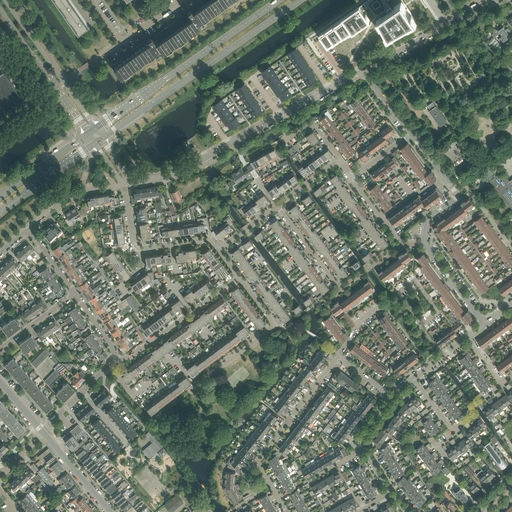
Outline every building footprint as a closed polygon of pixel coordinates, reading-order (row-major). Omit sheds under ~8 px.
[(53,0),(77,33),(88,26),(70,0),(53,0)] [(141,43),(111,64),(120,77),(121,76),(122,76),(151,55),(156,52),(158,51),(159,50),(161,54),(198,28),(196,24),(197,24),(203,19),(230,0),(210,0),(199,8),(196,10),(193,7),(190,9),(187,11),(181,15),(181,16),(182,17),(186,23),(161,40),(157,33),(156,32),(147,39),(144,41),(141,43)] [(368,0),(363,4),(319,35),(323,41),(328,48),(374,16),(386,38),(416,20),(402,0),(368,0)] [(508,28),(505,30),(503,27),(498,30),(500,32),(502,36),(500,37),(503,41),(507,38),(505,35),(511,32),(508,28)] [(494,29),(492,35),(494,38),(496,36),(496,35),(500,32),(498,30),(494,29)] [(500,43),(497,40),(493,37),(488,43),(496,52),(508,39),(507,38),(503,41),(500,37),(498,39),(501,43),(500,43)] [(291,58),(299,53),(296,48),(288,54),(291,58)] [(291,58),(294,63),(302,57),(299,53),(291,58)] [(302,57),(294,63),(297,67),(305,62),(302,57)] [(297,67),(300,72),(308,66),(305,62),(297,67)] [(0,115),(24,99),(1,66),(0,66),(0,115)] [(262,72),(265,77),(273,71),(270,66),(262,72)] [(303,76),(311,70),(308,66),(300,72),(303,76)] [(315,75),(311,70),(303,76),(306,81),(307,81),(314,76),(315,75)] [(265,77),(269,82),(277,76),(273,71),(265,77)] [(277,76),(269,82),(272,86),(280,81),(277,76)] [(307,81),(306,81),(305,81),(309,86),(317,80),(314,76),(307,81)] [(283,85),(280,81),(272,86),(275,91),(283,85)] [(236,90),(240,94),(248,88),(245,84),(236,90)] [(286,90),(283,85),(275,91),(278,96),(279,95),(287,90),(286,90)] [(248,88),(240,94),(243,99),(251,93),(248,88)] [(287,90),(279,95),(283,100),(291,94),(287,89),(286,90),(287,90)] [(243,99),(246,103),(254,97),(251,93),(243,99)] [(254,97),(246,103),(249,107),(257,102),(254,97)] [(353,108),(361,102),(357,98),(347,105),(351,110),(353,108)] [(213,106),(217,110),(225,105),(222,100),(213,106)] [(442,125),(447,122),(432,101),(427,105),(430,109),(429,110),(441,126),(442,125)] [(260,107),(257,102),(249,107),(252,112),(259,107),(260,107)] [(356,112),(364,106),(361,102),(353,108),(356,112)] [(220,115),(228,109),(225,105),(217,110),(220,115)] [(359,116),(367,110),(364,106),(356,112),(359,116)] [(262,112),(259,107),(252,112),(251,113),(254,117),(262,112)] [(232,114),(228,109),(220,115),(223,120),(232,114)] [(360,122),(370,115),(367,110),(359,116),(357,118),(360,122)] [(330,119),(332,118),(327,111),(324,113),(326,115),(319,120),(322,125),(330,119)] [(232,114),(223,120),(227,125),(228,124),(235,119),(232,114)] [(365,124),(373,119),(370,115),(360,122),(363,126),(365,124)] [(235,119),(228,124),(231,129),(239,123),(236,118),(235,119)] [(325,129),(333,123),(330,119),(322,125),(325,129)] [(373,119),(365,124),(368,129),(376,123),(373,119)] [(328,133),(336,127),(333,123),(325,129),(328,133)] [(385,129),(390,136),(395,133),(393,130),(394,130),(390,125),(385,129)] [(331,137),(339,131),(336,127),(328,133),(331,137)] [(387,139),(390,136),(385,129),(380,132),(382,134),(382,133),(387,139)] [(308,141),(316,135),(314,132),(313,131),(305,137),(308,141)] [(334,141),(342,135),(339,131),(331,137),(334,141)] [(388,141),(387,139),(382,133),(382,134),(378,137),(384,144),(388,141)] [(316,135),(308,141),(311,145),(319,139),(318,138),(319,138),(316,135)] [(337,145),(345,139),(342,135),(334,141),(337,145)] [(380,147),(384,144),(378,137),(374,140),(380,147)] [(341,149),(348,143),(345,139),(337,145),(341,149)] [(375,151),(380,147),(374,140),(370,143),(375,151)] [(344,153),(351,147),(348,143),(341,149),(344,153)] [(372,154),(375,151),(370,143),(366,146),(372,154)] [(412,151),(410,148),(411,147),(408,143),(399,149),(402,153),(401,154),(404,158),(412,151)] [(194,146),(191,148),(188,151),(190,155),(197,151),(194,146)] [(367,157),(372,154),(366,146),(362,149),(367,157)] [(328,158),(323,150),(321,148),(321,147),(319,149),(320,152),(319,153),(325,161),(328,159),(327,158),(328,158)] [(323,150),(328,158),(330,157),(333,155),(327,147),(323,150)] [(351,147),(344,153),(348,159),(351,157),(350,155),(355,152),(351,147)] [(294,153),(290,148),(288,150),(291,155),(289,156),(291,158),(294,156),(295,158),(297,157),(295,154),(294,153)] [(270,151),(275,159),(279,157),(274,149),(273,149),(270,151)] [(361,161),(367,157),(362,149),(357,152),(361,157),(359,158),(361,161)] [(270,162),(275,159),(270,151),(266,152),(267,153),(265,154),(270,162)] [(409,165),(418,159),(412,151),(404,158),(409,165)] [(322,163),(325,161),(319,153),(315,156),(320,164),(322,163)] [(266,164),(270,162),(265,154),(264,154),(261,156),(266,164)] [(261,167),(266,164),(261,156),(258,157),(258,158),(257,159),(261,167)] [(319,164),(320,164),(315,156),(311,159),(317,167),(320,165),(319,164)] [(388,161),(394,169),(398,165),(395,161),(396,160),(394,157),(392,158),(388,161)] [(255,170),(261,167),(257,159),(255,159),(252,161),(252,162),(250,163),(254,169),(255,170)] [(314,169),(317,167),(311,159),(307,162),(312,170),(313,169),(314,169)] [(414,172),(423,166),(418,159),(409,165),(414,172)] [(390,172),(394,169),(388,161),(384,164),(390,172)] [(311,171),(312,170),(307,162),(302,165),(309,173),(311,171)] [(386,175),(390,172),(384,164),(380,167),(386,175)] [(306,175),(309,173),(302,165),(298,168),(304,176),(305,175),(306,175)] [(428,173),(428,172),(423,166),(414,172),(420,179),(422,178),(428,173)] [(381,178),(386,175),(380,167),(376,170),(381,178)] [(248,169),(244,172),(241,168),(232,175),(234,178),(230,181),(233,184),(237,181),(245,176),(248,180),(249,179),(250,181),(253,179),(252,177),(253,176),(254,177),(258,174),(255,170),(254,169),(250,172),(248,169)] [(377,181),(381,178),(376,170),(370,175),(372,178),(374,177),(377,181)] [(428,173),(422,178),(428,185),(436,179),(433,175),(434,174),(431,170),(428,172),(428,173)] [(288,176),(295,184),(297,182),(297,181),(298,180),(293,172),(288,176)] [(332,184),(341,178),(340,176),(339,177),(337,174),(329,180),(332,184),(331,184),(332,184)] [(501,177),(498,174),(497,175),(494,177),(484,184),(487,188),(489,190),(495,186),(497,189),(511,208),(511,178),(511,179),(509,180),(505,174),(501,177)] [(292,186),(295,184),(288,176),(284,179),(290,186),(291,185),(292,186)] [(186,186),(200,179),(199,177),(185,183),(186,186)] [(335,188),(343,182),(341,180),(342,179),(341,178),(332,184),(332,185),(333,185),(335,188)] [(289,187),(290,186),(284,179),(280,182),(286,190),(289,188),(289,187)] [(284,192),(286,190),(280,182),(276,185),(282,192),(283,192),(284,192)] [(335,188),(340,194),(337,196),(339,198),(342,196),(343,198),(344,200),(352,195),(350,193),(349,191),(351,190),(346,184),(345,185),(343,182),(335,188)] [(324,190),(323,187),(325,185),(324,184),(314,191),(317,195),(324,190)] [(372,194),(380,188),(377,184),(372,187),(371,186),(368,188),(372,194)] [(279,195),(282,192),(276,185),(268,191),(273,198),(273,199),(274,200),(280,196),(279,195)] [(151,187),(152,197),(156,196),(157,199),(160,199),(162,198),(160,192),(158,192),(157,186),(151,187)] [(428,194),(434,202),(443,195),(437,187),(428,194)] [(376,198),(383,192),(380,188),(372,194),(376,198)] [(137,199),(141,199),(139,189),(133,190),(134,196),(131,197),(132,203),(137,202),(137,199)] [(183,199),(181,199),(178,190),(170,193),(173,201),(178,200),(179,202),(184,200),(183,199)] [(379,202),(388,195),(385,191),(383,192),(376,198),(379,202)] [(108,194),(109,204),(113,203),(114,206),(119,205),(118,198),(115,199),(114,193),(111,193),(111,194),(108,194)] [(271,202),(270,201),(269,201),(264,194),(256,200),(262,208),(264,206),(265,207),(271,202)] [(343,204),(346,202),(350,209),(358,203),(356,200),(357,199),(353,194),(352,195),(344,200),(342,202),(343,204)] [(427,208),(434,202),(428,194),(421,199),(427,208)] [(305,205),(312,199),(309,195),(299,202),(300,204),(303,202),(305,205)] [(389,200),(392,199),(388,195),(379,202),(382,206),(389,200)] [(427,208),(421,199),(418,195),(411,200),(420,213),(427,208)] [(94,206),(93,197),(90,197),(87,197),(88,203),(84,204),(85,207),(83,208),(86,212),(89,210),(91,210),(90,207),(94,206)] [(463,205),(468,212),(475,206),(469,198),(465,200),(460,203),(463,206),(463,205)] [(260,209),(262,208),(256,200),(252,203),(258,211),(261,209),(260,209)] [(389,200),(382,206),(385,211),(393,205),(389,200)] [(413,218),(420,213),(411,200),(403,206),(413,218)] [(255,214),(258,211),(252,203),(248,206),(254,214),(255,213),(255,214)] [(361,207),(362,206),(361,205),(360,205),(358,203),(350,209),(353,213),(361,207)] [(294,218),(302,213),(296,205),(289,210),(288,209),(287,211),(291,217),(292,216),(294,218)] [(470,214),(468,212),(463,205),(463,206),(456,211),(462,219),(470,214)] [(254,214),(248,206),(245,209),(243,206),(238,209),(242,215),(245,213),(249,218),(251,216),(254,214)] [(405,224),(413,218),(403,206),(396,211),(402,220),(405,224)] [(83,208),(81,209),(78,211),(75,207),(70,210),(75,218),(78,216),(80,219),(87,214),(86,212),(83,208)] [(363,209),(361,207),(353,213),(357,217),(365,210),(364,209),(363,209)] [(71,220),(75,218),(70,210),(64,214),(67,218),(64,220),(69,226),(73,223),(71,220)] [(360,221),(367,215),(365,212),(366,211),(365,210),(357,217),(360,221)] [(394,226),(402,220),(396,211),(387,218),(394,226)] [(455,225),(462,219),(456,211),(449,216),(455,225)] [(296,223),(305,217),(302,213),(294,218),(296,221),(295,222),(296,223)] [(112,224),(121,222),(121,219),(122,219),(121,216),(115,217),(114,214),(107,215),(108,220),(111,220),(112,224)] [(373,224),(375,223),(370,217),(369,218),(367,215),(360,221),(364,227),(362,229),(363,231),(366,229),(373,224)] [(455,225),(449,216),(445,219),(444,218),(437,223),(437,224),(437,226),(434,226),(434,229),(437,229),(436,231),(435,232),(441,239),(448,234),(445,230),(450,227),(451,228),(455,225)] [(477,226),(484,220),(481,216),(474,222),(477,226)] [(198,222),(199,232),(202,231),(202,232),(205,231),(204,225),(207,224),(206,217),(201,218),(197,219),(198,222)] [(231,232),(234,230),(230,224),(233,223),(228,217),(224,220),(226,223),(223,225),(229,233),(231,231),(231,232)] [(301,227),(308,221),(305,217),(296,223),(297,225),(298,224),(301,227)] [(272,229),(281,222),(280,221),(279,222),(277,219),(269,224),(272,229)] [(149,228),(148,223),(148,220),(141,222),(141,224),(138,224),(139,228),(140,228),(140,230),(149,228)] [(481,229),(487,224),(484,220),(477,226),(480,230),(481,229)] [(302,231),(311,225),(308,221),(301,227),(303,229),(301,230),(302,231)] [(275,233),(283,227),(281,224),(282,223),(281,222),(272,229),(275,233)] [(50,224),(49,224),(47,226),(57,236),(62,231),(55,224),(53,226),(51,223),(50,224)] [(484,233),(491,228),(488,223),(487,224),(481,229),(484,233)] [(169,236),(167,227),(163,227),(163,224),(158,225),(158,227),(159,232),(162,232),(163,238),(166,237),(169,236)] [(375,241),(382,235),(380,233),(382,232),(377,226),(375,227),(374,225),(373,224),(366,229),(367,231),(369,233),(366,235),(368,237),(370,235),(375,241)] [(228,234),(229,233),(223,225),(219,228),(225,236),(228,234)] [(307,235),(314,229),(311,225),(302,231),(304,233),(305,232),(307,235)] [(57,236),(47,226),(44,229),(44,230),(46,233),(44,235),(51,242),(57,236)] [(278,237),(287,230),(286,229),(285,230),(283,227),(275,233),(278,237)] [(222,239),(225,236),(219,228),(214,231),(219,237),(220,239),(221,238),(222,239)] [(258,240),(265,234),(263,231),(266,229),(265,228),(255,236),(258,240)] [(487,237),(494,232),(491,228),(484,233),(487,237)] [(309,238),(316,232),(314,229),(307,235),(309,238)] [(282,241),(289,235),(287,233),(288,232),(287,230),(278,237),(282,241)] [(308,238),(312,244),(314,243),(321,238),(323,236),(321,233),(319,235),(316,232),(309,238),(308,238)] [(490,241),(497,236),(494,232),(487,237),(490,241)] [(445,243),(452,238),(449,233),(448,234),(441,239),(442,239),(445,243)] [(285,245),(293,239),(292,237),(291,238),(289,235),(282,241),(285,245)] [(375,247),(387,239),(386,237),(385,238),(382,235),(375,241),(377,245),(375,246),(375,247)] [(493,245),(500,240),(497,236),(490,241),(493,245)] [(124,244),(124,243),(125,242),(124,241),(125,241),(124,237),(114,239),(115,244),(114,244),(115,246),(124,244)] [(321,238),(314,243),(316,246),(323,241),(321,238)] [(448,247),(455,242),(452,238),(445,243),(448,247)] [(71,242),(73,241),(72,239),(67,243),(67,242),(63,245),(61,247),(60,245),(52,250),(55,253),(71,242)] [(245,249),(253,244),(250,239),(240,247),(241,248),(243,246),(245,249)] [(288,249),(295,244),(293,241),(294,240),(293,239),(285,245),(288,249)] [(318,252),(326,245),(325,243),(327,242),(326,239),(323,241),(316,246),(314,247),(318,252)] [(376,248),(378,246),(381,249),(389,244),(387,241),(388,240),(387,239),(375,247),(376,248)] [(496,249),(504,244),(500,240),(493,245),(496,249)] [(57,257),(64,251),(63,250),(74,242),(73,241),(71,242),(55,253),(57,257)] [(24,245),(34,256),(36,255),(33,251),(34,250),(28,242),(24,245)] [(451,251),(458,246),(455,242),(448,247),(451,251)] [(295,244),(288,249),(292,255),(290,257),(292,259),(294,258),(301,252),(303,251),(298,245),(297,246),(295,244)] [(499,253),(507,248),(504,244),(496,249),(499,253)] [(31,259),(34,256),(24,245),(21,248),(31,259)] [(322,255),(330,250),(326,245),(318,252),(319,253),(320,253),(322,255)] [(454,255),(461,250),(458,246),(451,251),(454,255)] [(28,262),(31,259),(21,248),(18,251),(28,262)] [(237,262),(245,256),(238,248),(231,253),(229,254),(234,260),(235,259),(237,262)] [(509,253),(510,252),(507,248),(499,253),(502,258),(509,253)] [(204,259),(212,252),(210,250),(209,250),(208,249),(201,254),(204,259)] [(71,252),(72,252),(71,250),(66,253),(64,251),(57,257),(60,260),(71,252)] [(187,260),(185,250),(182,251),(182,250),(174,251),(174,253),(175,253),(176,262),(187,260)] [(324,260),(333,254),(330,250),(322,255),(324,258),(321,260),(322,261),(324,260)] [(399,254),(401,257),(406,264),(413,258),(407,250),(403,252),(403,251),(399,254)] [(457,260),(464,254),(461,250),(454,255),(457,260)] [(26,263),(28,262),(18,251),(15,254),(22,262),(24,260),(26,263)] [(107,261),(115,255),(113,252),(112,251),(106,255),(105,254),(102,256),(104,260),(106,258),(107,261)] [(160,254),(162,264),(172,262),(170,254),(171,254),(171,251),(163,253),(163,254),(160,254)] [(366,261),(376,253),(375,252),(372,254),(370,251),(362,257),(366,261)] [(62,264),(73,256),(72,254),(71,252),(60,260),(62,264)] [(207,263),(215,257),(214,256),(214,255),(212,252),(204,259),(207,263)] [(304,256),(301,252),(294,258),(297,261),(304,256)] [(427,261),(427,262),(430,259),(427,255),(426,256),(423,252),(415,259),(420,266),(427,261)] [(511,257),(509,253),(502,258),(501,258),(504,263),(511,257)] [(303,269),(310,263),(309,261),(310,260),(305,254),(304,255),(304,256),(297,261),(294,263),(296,265),(298,263),(303,269)] [(328,264),(336,258),(333,254),(324,260),(325,262),(326,261),(328,264)] [(460,264),(468,258),(464,254),(457,260),(460,264)] [(110,265),(118,259),(117,258),(118,257),(115,255),(107,261),(110,265)] [(65,267),(76,259),(77,259),(77,257),(75,259),(73,256),(62,264),(65,267)] [(253,263),(252,260),(249,262),(245,256),(237,262),(239,264),(238,265),(242,271),(244,270),(251,264),(253,263)] [(20,266),(19,264),(12,257),(8,260),(19,272),(22,276),(24,274),(18,268),(20,266)] [(210,267),(218,261),(216,258),(215,257),(207,263),(210,267)] [(401,257),(394,263),(400,271),(407,266),(406,264),(401,257)] [(504,263),(503,264),(506,268),(508,267),(511,263),(511,257),(504,263)] [(330,268),(339,262),(336,258),(328,264),(330,266),(329,267),(330,268)] [(463,268),(471,262),(468,258),(460,264),(463,268)] [(67,271),(75,266),(77,264),(76,262),(77,261),(76,260),(76,259),(65,267),(67,271)] [(113,269),(122,263),(119,260),(118,259),(110,265),(113,269)] [(17,274),(19,272),(8,260),(4,263),(11,271),(13,269),(15,272),(15,271),(17,274)] [(361,265),(358,260),(350,266),(352,269),(350,271),(351,272),(361,265)] [(213,271),(221,265),(220,264),(220,263),(218,261),(210,267),(213,271)] [(432,269),(427,262),(427,261),(420,266),(418,268),(424,275),(432,269)] [(334,272),(342,266),(339,262),(330,268),(331,270),(332,269),(334,272)] [(466,272),(474,266),(471,262),(463,268),(466,272)] [(10,272),(11,271),(4,263),(1,266),(16,283),(18,281),(15,278),(14,279),(12,276),(13,275),(10,272)] [(117,273),(124,267),(123,266),(124,266),(122,263),(113,269),(117,273)] [(306,274),(315,267),(314,266),(313,267),(310,263),(303,269),(306,274)] [(394,263),(386,268),(393,277),(400,271),(394,263)] [(40,274),(49,268),(46,264),(37,270),(40,274)] [(70,275),(82,266),(81,264),(76,267),(75,266),(67,271),(70,275)] [(251,264),(244,270),(246,273),(254,268),(251,264)] [(72,278),(82,271),(81,269),(85,266),(84,265),(82,266),(70,275),(72,278)] [(216,275),(224,269),(222,266),(221,265),(213,271),(216,275)] [(15,284),(16,283),(1,266),(0,267),(0,271),(5,277),(7,275),(15,284)] [(248,279),(257,272),(255,270),(258,268),(256,266),(254,268),(246,273),(245,274),(248,279)] [(315,269),(316,268),(317,267),(316,266),(315,267),(306,274),(309,278),(317,272),(315,269)] [(342,266),(334,272),(336,274),(335,275),(340,281),(341,280),(348,274),(342,266)] [(469,276),(477,270),(474,266),(466,272),(469,276)] [(120,277),(128,271),(126,268),(125,268),(124,267),(117,273),(120,277)] [(43,278),(51,272),(49,268),(40,274),(43,278)] [(382,270),(378,273),(384,281),(388,279),(389,280),(393,277),(386,268),(383,271),(382,270)] [(224,269),(216,275),(220,279),(227,273),(226,272),(227,272),(224,269)] [(429,282),(438,276),(432,269),(424,275),(429,282)] [(87,273),(88,272),(86,270),(84,272),(82,271),(72,278),(75,281),(87,273)] [(472,280),(479,275),(480,275),(477,270),(469,276),(472,280)] [(120,283),(123,281),(130,275),(129,274),(130,274),(128,271),(120,277),(121,279),(119,281),(120,283)] [(46,282),(54,276),(51,272),(43,278),(46,282)] [(252,282),(260,276),(257,272),(248,279),(249,280),(250,279),(252,282)] [(322,273),(320,274),(319,275),(317,272),(309,278),(312,282),(323,274),(322,273)] [(88,275),(87,274),(87,273),(75,281),(77,285),(88,278),(86,276),(88,275)] [(155,279),(154,280),(153,280),(147,273),(146,274),(146,273),(143,276),(149,284),(151,282),(152,283),(154,283),(158,280),(157,279),(155,279)] [(321,277),(322,277),(324,275),(323,274),(312,282),(315,286),(323,280),(321,277)] [(474,285),(482,279),(479,275),(472,280),(471,281),(474,285)] [(43,290),(57,280),(54,276),(46,282),(47,284),(42,288),(43,290)] [(145,287),(149,284),(143,276),(140,278),(139,279),(145,287)] [(255,286),(263,281),(260,276),(252,282),(254,285),(253,286),(254,287),(255,286)] [(443,283),(438,276),(429,282),(435,290),(436,289),(443,283)] [(86,281),(79,286),(81,290),(89,285),(93,282),(94,281),(91,277),(86,281)] [(203,281),(209,289),(212,287),(212,286),(213,285),(207,278),(203,281)] [(141,290),(145,287),(139,279),(138,280),(137,280),(135,282),(141,290)] [(477,289),(485,283),(482,279),(474,285),(477,289)] [(48,291),(59,283),(57,280),(43,290),(44,291),(46,290),(48,291)] [(318,290),(327,284),(326,282),(325,283),(323,280),(315,286),(318,290)] [(206,291),(209,289),(203,281),(199,284),(205,291),(206,291)] [(257,291),(266,285),(263,281),(255,286),(257,289),(256,290),(257,291)] [(362,287),(368,296),(372,293),(371,292),(374,289),(368,281),(364,284),(365,285),(362,287)] [(89,285),(81,290),(84,293),(91,288),(90,286),(94,283),(93,282),(89,285)] [(140,290),(141,290),(135,282),(132,284),(131,285),(136,293),(137,294),(139,294),(142,292),(140,290)] [(449,290),(449,291),(450,290),(444,282),(443,283),(436,289),(441,296),(449,290)] [(509,293),(511,290),(511,288),(507,282),(503,285),(509,293)] [(48,297),(62,287),(59,283),(48,291),(49,293),(47,295),(48,297)] [(91,288),(84,293),(86,297),(98,288),(102,285),(101,283),(92,289),(91,288)] [(485,283),(477,289),(481,293),(483,291),(484,292),(489,289),(485,283)] [(203,292),(205,291),(199,284),(195,287),(201,295),(204,293),(203,292)] [(325,294),(324,293),(329,288),(327,286),(328,285),(327,284),(318,290),(321,294),(320,296),(321,297),(325,294)] [(195,287),(193,285),(189,288),(191,290),(197,297),(198,297),(201,295),(195,287)] [(262,295),(269,289),(266,285),(257,291),(258,292),(259,292),(262,295)] [(504,296),(509,293),(503,285),(499,289),(504,296)] [(56,296),(64,290),(62,287),(48,297),(49,299),(55,295),(56,296)] [(240,291),(237,287),(229,292),(233,296),(240,291)] [(368,296),(362,287),(354,293),(361,301),(362,303),(363,302),(362,300),(368,296)] [(98,288),(86,297),(89,300),(99,293),(97,291),(100,290),(98,288)] [(197,297),(191,290),(189,288),(185,291),(187,293),(183,296),(188,303),(188,304),(189,305),(195,301),(194,300),(197,297)] [(264,299),(272,293),(269,289),(262,295),(263,297),(262,298),(264,299)] [(64,290),(56,296),(57,298),(54,300),(55,302),(67,294),(64,290)] [(236,301),(243,295),(241,292),(242,291),(241,290),(240,291),(233,296),(236,301)] [(454,298),(449,291),(449,290),(441,296),(440,297),(446,304),(454,298)] [(35,302),(33,299),(29,293),(27,294),(31,300),(39,312),(43,310),(37,301),(35,302)] [(99,293),(89,300),(91,304),(102,296),(101,294),(100,295),(99,293)] [(272,293),(264,299),(267,304),(269,303),(268,302),(275,297),(278,295),(276,293),(274,295),(272,293)] [(354,293),(347,298),(354,306),(361,301),(354,293)] [(239,305),(247,298),(246,297),(245,298),(243,295),(236,301),(239,305)] [(307,305),(317,298),(316,296),(313,298),(311,295),(304,301),(307,305)] [(102,296),(91,304),(94,307),(104,300),(103,298),(104,298),(102,296)] [(117,304),(118,306),(121,310),(124,307),(126,306),(127,305),(128,305),(129,304),(132,308),(134,312),(136,311),(139,309),(131,297),(130,296),(129,296),(125,298),(121,301),(117,304)] [(275,297),(268,302),(269,303),(271,306),(278,301),(275,297)] [(37,301),(43,310),(47,307),(41,298),(37,301)] [(218,300),(224,308),(228,305),(222,298),(221,299),(220,298),(218,300)] [(242,308),(249,303),(247,300),(248,299),(247,298),(239,305),(242,308)] [(347,298),(340,303),(345,310),(344,310),(346,312),(354,306),(347,298)] [(451,311),(460,305),(454,298),(446,304),(451,311)] [(28,307),(26,304),(22,299),(20,300),(33,317),(36,314),(30,306),(28,307)] [(171,305),(176,313),(179,311),(180,312),(186,307),(185,306),(184,306),(179,299),(171,305)] [(277,315),(285,309),(280,303),(282,301),(280,299),(278,301),(271,306),(269,307),(274,313),(275,312),(277,315)] [(29,319),(33,317),(20,300),(19,301),(25,310),(23,311),(29,319)] [(39,312),(31,300),(28,303),(30,306),(36,314),(39,312)] [(104,300),(94,307),(96,311),(106,304),(107,303),(109,301),(108,300),(107,300),(105,302),(104,300)] [(220,311),(224,308),(218,300),(215,303),(214,304),(220,311)] [(335,304),(331,307),(337,315),(344,310),(345,310),(340,303),(338,300),(334,303),(335,304)] [(106,304),(96,311),(99,314),(106,309),(108,307),(107,305),(109,304),(107,303),(106,304)] [(176,313),(171,305),(169,303),(165,306),(173,316),(175,314),(176,313)] [(245,312),(253,306),(252,305),(251,306),(249,303),(242,308),(245,312)] [(68,314),(77,308),(74,304),(62,312),(64,315),(65,314),(66,316),(68,314)] [(215,315),(220,311),(214,304),(213,305),(212,304),(209,307),(215,315)] [(302,309),(299,304),(291,310),(294,313),(291,315),(292,316),(302,309)] [(129,305),(120,311),(123,315),(131,308),(129,305)] [(465,312),(460,305),(451,311),(457,319),(459,317),(465,312)] [(112,310),(101,318),(104,321),(111,316),(114,314),(113,312),(118,308),(117,306),(117,307),(115,308),(113,309),(112,310)] [(170,319),(173,316),(165,306),(162,308),(161,309),(161,310),(168,319),(169,318),(170,319)] [(248,317),(255,311),(253,308),(254,308),(253,306),(245,312),(248,317)] [(106,309),(99,314),(101,318),(112,310),(109,307),(108,307),(106,309)] [(212,318),(215,315),(209,307),(207,309),(206,310),(212,318)] [(29,319),(23,311),(20,308),(18,309),(17,308),(15,309),(17,312),(25,322),(29,319)] [(65,322),(79,312),(77,308),(68,314),(70,316),(64,320),(65,322)] [(278,318),(282,324),(284,323),(291,317),(285,309),(277,315),(279,317),(278,318)] [(167,320),(168,319),(161,310),(157,313),(158,314),(164,322),(167,320)] [(207,321),(212,318),(206,310),(203,312),(202,311),(201,312),(207,321)] [(459,317),(461,320),(464,324),(473,318),(470,314),(471,314),(468,310),(465,312),(459,317)] [(251,321),(260,315),(259,313),(257,314),(255,311),(248,317),(251,321)] [(73,321),(82,315),(79,312),(65,322),(63,323),(64,325),(66,323),(66,324),(72,320),(73,321)] [(205,322),(207,321),(201,312),(196,315),(198,317),(203,324),(205,326),(207,325),(205,322)] [(343,317),(352,328),(354,326),(344,312),(338,317),(340,319),(343,317)] [(381,324),(389,318),(384,312),(382,314),(383,316),(378,320),(381,324)] [(162,325),(164,322),(158,314),(154,318),(160,325),(161,324),(162,325)] [(70,329),(85,319),(82,315),(73,321),(75,323),(69,327),(70,329)] [(254,325),(262,319),(260,317),(261,316),(260,315),(251,321),(254,325)] [(328,328),(336,322),(330,315),(322,321),(328,328)] [(14,317),(1,327),(8,335),(21,325),(14,317)] [(120,322),(118,319),(116,317),(113,319),(112,317),(104,323),(109,330),(119,323),(120,322)] [(198,317),(194,319),(200,326),(203,324),(198,317)] [(159,326),(160,325),(154,318),(150,321),(156,329),(159,327),(159,326)] [(199,331),(201,329),(200,326),(194,319),(195,319),(193,318),(187,322),(188,323),(186,325),(191,333),(197,328),(199,331)] [(385,328),(392,322),(389,318),(381,324),(385,328)] [(509,329),(511,326),(511,324),(508,318),(503,322),(509,329)] [(50,321),(58,333),(60,332),(58,328),(59,327),(54,319),(50,321)] [(78,328),(87,322),(85,319),(70,329),(71,331),(77,327),(78,328)] [(262,319),(254,325),(257,329),(266,323),(265,321),(264,322),(262,319)] [(59,334),(58,333),(50,321),(47,323),(53,332),(54,331),(56,334),(57,334),(60,338),(61,337),(59,334)] [(153,331),(156,329),(150,321),(146,324),(152,331),(153,330),(153,331)] [(87,322),(78,328),(81,332),(90,326),(87,322)] [(333,336),(341,329),(336,322),(328,328),(333,336)] [(388,332),(395,326),(392,322),(385,328),(388,332)] [(511,332),(509,329),(503,322),(499,325),(504,332),(506,335),(511,332)] [(51,333),(53,332),(47,323),(43,326),(51,338),(53,337),(51,333)] [(111,333),(122,326),(123,325),(122,324),(120,325),(119,323),(109,330),(111,333)] [(236,332),(241,339),(243,338),(244,339),(250,334),(249,333),(241,323),(237,326),(239,329),(236,332)] [(453,329),(455,331),(462,326),(460,323),(453,329)] [(151,332),(152,331),(146,324),(142,327),(140,324),(138,326),(141,331),(144,329),(148,335),(151,333),(151,332)] [(187,336),(191,333),(186,325),(184,326),(181,328),(187,336)] [(500,335),(504,332),(499,325),(495,328),(500,335)] [(48,340),(51,338),(43,326),(40,328),(45,337),(47,340),(48,340)] [(114,337),(124,330),(123,328),(122,326),(111,333),(114,337)] [(391,336),(398,331),(395,326),(388,332),(391,336)] [(455,331),(453,329),(452,327),(447,330),(453,338),(457,335),(455,331)] [(45,341),(47,340),(45,337),(40,328),(35,331),(45,345),(47,343),(45,341)] [(183,339),(187,336),(181,328),(178,330),(179,331),(178,331),(183,339)] [(495,339),(500,335),(495,328),(491,331),(490,331),(495,338),(495,339)] [(341,329),(333,336),(336,339),(337,339),(340,342),(348,336),(345,332),(344,333),(341,329)] [(85,340),(93,334),(90,330),(79,337),(81,339),(83,338),(85,340)] [(116,340),(128,331),(127,330),(125,331),(124,330),(114,337),(116,340)] [(449,341),(453,338),(447,330),(443,333),(449,341)] [(490,331),(491,331),(490,330),(485,334),(491,341),(495,338),(490,331)] [(119,344),(126,339),(125,337),(130,333),(128,331),(116,340),(119,344)] [(179,342),(183,339),(178,331),(176,332),(173,334),(179,342)] [(394,340),(401,335),(398,331),(391,336),(394,340)] [(240,341),(241,339),(236,332),(231,335),(237,343),(240,341)] [(445,344),(449,341),(443,333),(439,336),(445,344)] [(84,346),(95,338),(93,334),(85,340),(86,341),(82,344),(84,346)] [(175,345),(179,342),(173,334),(170,336),(170,337),(169,337),(175,345)] [(486,344),(491,341),(485,334),(481,337),(486,344)] [(18,344),(25,353),(38,343),(31,335),(18,344)] [(234,345),(237,343),(231,335),(227,338),(233,346),(234,345)] [(397,344),(404,339),(401,335),(394,340),(397,344)] [(440,347),(445,344),(439,336),(435,340),(440,347)] [(121,347),(133,339),(131,337),(130,339),(128,337),(126,339),(119,344),(121,347)] [(169,350),(175,345),(169,337),(166,340),(166,338),(160,343),(161,345),(161,344),(166,351),(168,354),(171,352),(169,350)] [(482,348),(486,344),(481,337),(477,340),(482,348)] [(89,347),(98,341),(95,338),(84,346),(82,347),(80,345),(77,348),(79,351),(85,348),(88,345),(89,347)] [(133,339),(121,347),(124,351),(133,344),(132,342),(136,340),(134,338),(133,339)] [(232,347),(233,346),(227,338),(223,341),(229,349),(232,347)] [(398,350),(400,349),(408,343),(404,339),(397,344),(394,346),(398,350)] [(94,354),(103,348),(98,341),(89,347),(91,349),(87,351),(83,354),(85,358),(93,352),(94,354)] [(226,352),(229,349),(223,341),(219,344),(225,352),(226,351),(226,352)] [(354,354),(360,346),(356,343),(353,346),(353,345),(349,350),(354,354)] [(161,345),(158,347),(163,354),(166,351),(161,344),(161,345)] [(224,353),(225,352),(219,344),(215,347),(221,355),(224,353)] [(358,357),(366,347),(362,344),(360,346),(354,354),(358,357)] [(158,347),(157,345),(151,350),(152,351),(149,353),(155,360),(161,356),(163,358),(165,357),(163,354),(158,347)] [(218,358),(221,355),(215,347),(211,350),(217,358),(218,357),(218,358)] [(316,356),(324,362),(327,357),(326,356),(330,352),(323,347),(316,356)] [(362,360),(370,350),(366,347),(358,357),(362,360)] [(97,358),(105,352),(103,348),(94,354),(97,358)] [(49,353),(45,349),(31,363),(35,367),(49,353)] [(215,359),(217,358),(211,350),(207,353),(213,361),(216,359),(215,359)] [(372,356),(374,353),(370,350),(362,360),(366,363),(372,356)] [(463,364),(470,358),(468,355),(470,354),(466,350),(460,354),(462,357),(458,360),(461,365),(463,363),(463,364)] [(105,352),(97,358),(99,361),(104,363),(107,355),(105,352),(106,352),(105,352)] [(151,363),(155,360),(149,353),(148,354),(147,353),(145,355),(151,363)] [(210,364),(213,361),(207,353),(203,356),(209,364),(210,363),(210,364)] [(408,356),(414,363),(419,359),(416,355),(415,355),(413,353),(408,356)] [(53,356),(53,357),(51,355),(48,357),(55,363),(57,361),(56,359),(53,356)] [(147,366),(151,363),(145,355),(142,358),(141,359),(147,366)] [(207,365),(209,364),(203,356),(199,360),(205,368),(208,365),(207,365)] [(320,366),(324,362),(316,356),(313,360),(320,366)] [(370,366),(376,359),(372,356),(366,363),(370,366)] [(410,366),(414,363),(408,356),(404,359),(410,366)] [(15,376),(23,369),(13,357),(5,364),(15,376)] [(466,368),(478,359),(476,358),(474,360),(472,361),(470,358),(463,364),(466,368)] [(143,370),(147,366),(141,359),(140,360),(139,359),(137,361),(143,370)] [(374,369),(380,362),(376,359),(370,366),(374,369)] [(406,370),(410,366),(404,359),(400,362),(406,370)] [(470,372),(477,367),(475,364),(476,363),(479,361),(478,359),(466,368),(464,369),(467,374),(470,372)] [(505,369),(510,366),(504,359),(500,362),(505,369)] [(202,370),(205,368),(199,360),(195,363),(201,370),(201,369),(202,370)] [(317,370),(320,366),(313,360),(309,364),(317,370)] [(139,373),(143,370),(137,361),(133,364),(134,364),(133,365),(139,373)] [(378,373),(384,365),(380,362),(374,369),(378,373)] [(402,373),(406,370),(400,362),(396,365),(402,373)] [(501,373),(505,369),(500,362),(495,365),(501,373)] [(66,368),(63,366),(61,363),(56,369),(60,374),(66,368)] [(198,372),(201,370),(195,363),(191,366),(188,363),(184,366),(192,376),(191,376),(192,378),(199,373),(198,372)] [(135,376),(139,373),(133,365),(131,366),(129,367),(135,376)] [(303,369),(310,375),(314,371),(306,365),(303,369)] [(384,365),(378,373),(384,377),(387,374),(385,373),(388,368),(384,365)] [(396,377),(402,373),(396,365),(392,368),(395,373),(394,374),(396,377)] [(473,376),(484,368),(483,366),(480,368),(479,369),(477,367),(470,372),(473,376)] [(130,379),(135,376),(129,367),(128,368),(126,370),(125,369),(119,374),(120,375),(121,375),(128,385),(132,382),(130,379)] [(474,383),(483,375),(481,373),(483,372),(485,370),(484,368),(473,376),(473,377),(471,378),(474,383)] [(25,388),(33,381),(23,369),(15,376),(25,388)] [(310,375),(303,369),(300,373),(307,379),(309,377),(310,378),(312,376),(310,375)] [(48,386),(59,375),(59,374),(55,370),(44,381),(48,386)] [(85,379),(78,373),(77,371),(73,375),(81,383),(85,379)] [(339,382),(345,374),(341,371),(335,378),(339,382)] [(186,389),(193,385),(192,383),(191,383),(184,373),(179,377),(181,379),(178,382),(184,390),(186,388),(186,389)] [(304,383),(307,379),(300,373),(296,378),(304,383)] [(427,390),(441,380),(435,373),(429,378),(431,381),(428,383),(430,386),(429,387),(426,389),(427,390)] [(344,385),(349,378),(345,374),(339,382),(344,385)] [(77,387),(81,383),(73,375),(69,379),(77,387)] [(477,387),(491,377),(489,375),(487,377),(485,378),(483,375),(474,383),(477,387)] [(491,377),(477,387),(480,391),(490,384),(488,381),(489,380),(492,378),(491,377)] [(301,388),(304,383),(296,378),(293,382),(301,388)] [(348,388),(354,381),(349,378),(344,385),(348,388)] [(435,392),(444,384),(441,380),(427,390),(429,392),(431,390),(433,389),(435,392)] [(36,400),(44,393),(33,381),(25,388),(36,400)] [(352,392),(358,384),(354,381),(348,388),(352,392)] [(61,387),(69,395),(75,389),(67,382),(65,384),(64,384),(63,385),(63,386),(61,387)] [(182,391),(184,390),(178,382),(174,385),(180,394),(182,391)] [(297,392),(301,388),(293,382),(291,385),(289,384),(288,385),(290,386),(297,392)] [(177,396),(180,394),(174,385),(172,383),(168,386),(170,388),(175,396),(176,395),(177,396)] [(445,391),(448,389),(444,384),(435,392),(437,394),(435,395),(432,397),(434,399),(445,391)] [(294,396),(297,392),(290,386),(286,390),(294,396)] [(63,401),(69,395),(61,387),(60,389),(59,389),(58,390),(58,391),(56,393),(63,401)] [(324,391),(332,397),(335,393),(327,387),(324,391)] [(101,392),(107,400),(112,396),(105,388),(105,389),(101,392)] [(174,397),(175,396),(170,388),(165,392),(172,400),(174,398),(174,397)] [(291,400),(294,396),(286,390),(283,395),(291,400)] [(328,401),(332,397),(324,391),(321,395),(328,401)] [(448,395),(445,391),(434,399),(435,401),(438,399),(439,398),(441,400),(448,395)] [(101,392),(97,396),(103,403),(107,400),(101,392)] [(169,402),(172,400),(165,392),(161,395),(167,402),(168,402),(169,402)] [(44,393),(36,400),(46,412),(54,405),(44,393)] [(376,399),(373,397),(369,394),(365,398),(373,404),(376,400),(376,399)] [(115,397),(114,399),(118,404),(110,412),(108,411),(104,415),(105,416),(107,414),(130,441),(131,441),(132,442),(137,438),(136,437),(144,430),(123,404),(124,403),(117,395),(115,397)] [(166,403),(167,402),(161,395),(157,398),(164,406),(166,404),(166,403)] [(287,405),(291,400),(283,395),(280,399),(287,405)] [(325,405),(328,401),(321,395),(317,400),(325,405)] [(417,395),(416,396),(415,395),(413,396),(414,397),(412,399),(417,407),(422,403),(421,402),(422,401),(419,398),(418,399),(417,397),(418,397),(417,395)] [(440,408),(452,399),(448,395),(441,400),(443,403),(442,404),(439,406),(440,408)] [(500,397),(506,405),(511,402),(505,395),(503,397),(501,395),(500,397)] [(97,396),(93,399),(99,407),(103,403),(97,396)] [(287,405),(280,399),(278,397),(274,401),(277,403),(284,409),(285,410),(287,408),(285,407),(287,405)] [(502,408),(506,405),(500,397),(498,398),(499,399),(497,401),(502,408)] [(160,408),(164,406),(157,398),(153,401),(159,408),(160,408)] [(370,408),(373,404),(365,398),(362,402),(370,408)] [(413,410),(417,407),(412,399),(409,401),(408,400),(406,401),(413,410)] [(448,409),(455,404),(452,399),(440,408),(442,409),(444,407),(446,406),(448,409)] [(322,410),(325,405),(317,400),(314,404),(322,410)] [(158,409),(159,408),(153,401),(149,404),(155,412),(158,410),(158,409)] [(409,413),(413,410),(406,401),(405,402),(406,404),(402,406),(402,407),(409,413)] [(502,408),(497,401),(494,403),(493,402),(491,403),(498,412),(499,413),(503,410),(502,408)] [(366,412),(370,408),(362,402),(359,407),(366,412)] [(88,403),(84,407),(90,414),(94,411),(88,403)] [(285,410),(284,409),(277,403),(273,407),(281,413),(283,411),(284,412),(285,410)] [(493,415),(498,412),(491,403),(490,404),(491,406),(488,408),(493,415)] [(152,414),(155,412),(149,404),(145,407),(151,415),(152,414)] [(318,414),(322,410),(314,404),(311,408),(318,414)] [(447,416),(458,408),(455,404),(448,409),(450,412),(448,413),(448,412),(445,414),(447,416)] [(15,416),(8,409),(4,405),(0,408),(0,415),(7,423),(15,416)] [(84,407),(80,410),(86,418),(90,414),(84,407)] [(363,417),(366,412),(359,407),(355,411),(363,417)] [(408,413),(409,413),(402,407),(399,410),(398,409),(397,411),(405,417),(408,413)] [(315,418),(318,414),(311,408),(307,412),(315,418)] [(458,408),(447,416),(448,418),(451,416),(452,415),(454,418),(458,415),(460,414),(461,412),(458,408)] [(489,418),(493,415),(488,408),(485,410),(484,408),(482,410),(489,418)] [(75,414),(82,422),(86,418),(80,410),(79,410),(75,414),(76,414),(75,414)] [(271,411),(267,416),(275,421),(278,417),(271,411)] [(350,416),(358,421),(361,417),(353,411),(350,416)] [(402,422),(405,417),(397,411),(395,412),(397,413),(395,416),(402,422)] [(312,423),(315,418),(307,412),(304,417),(312,423)] [(429,413),(420,420),(425,427),(426,427),(433,421),(431,419),(432,418),(429,413)] [(15,416),(7,423),(17,436),(25,428),(15,416)] [(267,416),(264,420),(267,422),(271,426),(273,423),(275,424),(276,422),(275,421),(267,416)] [(354,426),(358,421),(350,416),(347,420),(354,426)] [(399,426),(402,422),(395,416),(393,419),(391,418),(390,419),(399,426)] [(308,427),(312,423),(304,417),(301,421),(308,427)] [(103,422),(99,418),(92,424),(95,429),(103,422)] [(395,430),(399,426),(390,419),(389,421),(390,422),(388,425),(395,430)] [(474,426),(480,433),(480,434),(485,431),(482,427),(485,425),(480,419),(476,422),(477,424),(474,426)] [(262,422),(260,424),(268,430),(271,426),(267,422),(264,420),(262,422)] [(351,430),(354,426),(347,420),(343,424),(351,430)] [(429,431),(440,422),(438,421),(436,423),(435,424),(433,421),(426,427),(425,427),(423,428),(427,432),(429,431)] [(103,422),(95,429),(99,432),(106,426),(103,422)] [(310,430),(308,428),(300,422),(296,427),(304,433),(304,432),(307,434),(310,430)] [(440,422),(429,431),(432,435),(439,430),(437,427),(438,426),(441,424),(440,422)] [(351,430),(343,424),(341,423),(338,427),(340,429),(348,434),(351,430)] [(87,435),(78,424),(66,434),(69,437),(64,441),(65,441),(67,444),(68,446),(69,445),(70,447),(69,447),(70,447),(72,448),(85,437),(87,435)] [(260,424),(257,428),(265,434),(268,430),(260,424)] [(392,435),(395,430),(388,425),(386,427),(385,426),(382,430),(388,435),(389,434),(390,433),(392,435)] [(106,426),(99,432),(102,436),(109,430),(106,426)] [(475,436),(480,433),(474,426),(472,428),(470,426),(469,427),(475,436)] [(301,437),(304,433),(296,427),(293,431),(301,437)] [(471,439),(475,436),(469,427),(467,429),(468,430),(465,432),(468,436),(471,439)] [(257,428),(254,433),(261,438),(265,434),(257,428)] [(344,439),(348,434),(340,429),(337,433),(344,439)] [(0,431),(0,430),(0,435),(7,443),(9,441),(0,431)] [(109,430),(102,436),(105,440),(113,434),(109,430)] [(382,443),(388,436),(388,435),(382,430),(377,437),(374,442),(377,447),(383,444),(383,443),(383,444),(382,443)] [(149,458),(152,455),(162,447),(149,431),(145,434),(152,443),(142,451),(149,458)] [(298,441),(301,437),(293,431),(290,435),(298,441)] [(337,433),(335,431),(331,436),(333,438),(333,437),(341,443),(344,439),(337,433)] [(254,433),(251,437),(258,443),(260,440),(261,441),(262,441),(262,440),(263,439),(261,438),(254,433)] [(113,434),(105,440),(109,444),(116,438),(113,434)] [(294,445),(298,441),(290,435),(287,439),(294,445)] [(474,443),(471,439),(468,436),(465,438),(464,436),(463,437),(469,446),(474,443)] [(494,436),(483,444),(498,464),(497,464),(501,469),(508,463),(505,458),(504,459),(493,444),(498,441),(494,436)] [(75,452),(81,446),(80,445),(87,439),(85,437),(72,448),(75,452)] [(251,437),(247,441),(252,445),(256,448),(257,446),(256,445),(258,443),(251,437)] [(465,449),(469,446),(463,437),(461,439),(462,440),(459,442),(465,449)] [(116,438),(109,444),(112,448),(119,441),(116,438)] [(291,450),(294,445),(287,439),(283,444),(291,450)] [(119,441),(112,448),(115,452),(123,445),(122,445),(123,445),(119,441)] [(247,441),(244,445),(252,451),(254,449),(255,449),(256,448),(252,445),(247,441)] [(81,446),(75,452),(77,455),(91,443),(90,442),(83,448),(81,446)] [(382,454),(393,448),(389,442),(384,445),(383,444),(377,447),(376,448),(379,452),(381,451),(382,454)] [(456,443),(454,444),(461,452),(465,449),(459,442),(457,444),(456,443)] [(0,446),(0,448),(4,453),(9,448),(4,443),(0,446)] [(80,458),(87,453),(86,451),(94,445),(92,443),(91,443),(77,455),(80,458)] [(419,453),(430,445),(429,443),(426,445),(425,447),(423,444),(416,449),(419,453)] [(288,454),(291,450),(283,444),(280,448),(288,454)] [(451,449),(456,456),(461,452),(454,444),(452,445),(453,447),(451,449)] [(244,445),(241,450),(247,454),(249,456),(251,455),(250,454),(252,451),(244,445)] [(422,458),(429,452),(427,450),(429,449),(431,447),(430,445),(419,453),(422,458)] [(83,462),(98,449),(96,447),(88,454),(87,453),(80,458),(83,462)] [(163,457),(167,453),(168,452),(164,447),(158,452),(163,457)] [(334,450),(339,458),(343,456),(344,456),(347,455),(343,448),(340,450),(339,447),(334,450)] [(334,461),(339,458),(334,450),(332,448),(328,450),(329,453),(334,461)] [(396,452),(393,448),(382,454),(384,457),(383,458),(384,460),(396,452)] [(40,460),(50,452),(48,449),(38,457),(40,460)] [(99,451),(98,449),(83,462),(86,465),(96,457),(95,455),(99,451)] [(456,456),(451,449),(448,451),(447,449),(445,450),(453,461),(458,458),(456,456)] [(241,450),(237,454),(245,460),(247,457),(248,458),(249,456),(247,454),(241,450)] [(279,460),(278,458),(280,457),(277,451),(271,455),(272,457),(268,460),(271,465),(279,460)] [(425,462),(436,453),(435,451),(432,453),(432,454),(431,455),(429,452),(422,458),(425,462)] [(54,457),(50,452),(40,460),(41,461),(42,460),(43,462),(45,460),(48,463),(54,457)] [(388,463),(396,459),(395,459),(398,457),(396,452),(384,460),(385,461),(386,460),(388,463)] [(330,464),(334,461),(329,453),(325,456),(330,464)] [(438,455),(436,453),(425,462),(423,463),(426,467),(428,466),(435,460),(433,458),(435,457),(438,455)] [(237,454),(234,458),(242,464),(245,460),(237,454)] [(485,472),(490,479),(496,474),(490,468),(492,466),(482,454),(479,456),(488,466),(483,471),(484,473),(485,472)] [(86,465),(89,468),(102,457),(101,455),(97,458),(96,457),(86,465)] [(232,456),(226,463),(229,465),(233,469),(236,470),(238,468),(240,466),(241,466),(242,467),(243,465),(242,464),(234,458),(232,456)] [(325,467),(330,464),(325,456),(320,458),(325,467)] [(91,472),(98,466),(97,465),(104,459),(102,457),(89,468),(91,472)] [(320,469),(325,467),(320,458),(316,461),(320,469)] [(53,469),(60,464),(56,459),(49,464),(53,469)] [(310,462),(311,464),(316,472),(320,469),(316,461),(314,459),(310,462)] [(389,469),(398,463),(396,459),(388,463),(390,466),(388,467),(389,469)] [(431,470),(442,461),(441,459),(438,462),(437,463),(435,460),(428,466),(431,470)] [(274,469),(282,464),(279,460),(271,465),(274,469)] [(94,475),(109,463),(107,461),(100,468),(98,466),(91,472),(94,475)] [(316,472),(311,464),(310,462),(309,461),(305,464),(306,467),(311,475),(316,472)] [(432,475),(434,474),(441,468),(440,466),(441,465),(444,463),(442,461),(431,470),(429,471),(432,475)] [(37,472),(39,470),(33,463),(31,465),(37,472)] [(97,478),(104,473),(103,471),(110,465),(109,463),(94,475),(97,478)] [(276,474),(287,467),(285,463),(282,464),(274,469),(276,474)] [(393,472),(401,468),(398,463),(389,469),(390,471),(392,470),(393,472)] [(43,467),(39,470),(37,472),(38,473),(43,479),(47,484),(64,469),(60,464),(53,469),(50,473),(48,474),(47,472),(43,467)] [(359,465),(357,466),(356,465),(350,468),(351,470),(352,470),(355,474),(364,469),(363,467),(361,468),(359,465)] [(466,467),(472,474),(475,472),(469,465),(466,467)] [(23,471),(29,477),(34,473),(28,466),(23,471)] [(451,471),(446,466),(442,470),(447,475),(451,471)] [(100,482),(114,469),(113,467),(105,474),(104,473),(97,478),(100,482)] [(287,467),(276,474),(279,479),(287,474),(290,472),(287,467)] [(307,478),(311,475),(306,467),(302,469),(307,478)] [(470,477),(472,474),(466,467),(463,469),(470,477)] [(397,482),(403,477),(402,474),(404,473),(401,468),(393,472),(395,475),(394,476),(397,482)] [(114,469),(100,482),(103,485),(113,476),(111,475),(116,471),(114,469)] [(358,479),(365,475),(363,472),(365,471),(364,469),(355,474),(358,479)] [(25,481),(29,477),(23,471),(19,475),(25,481)] [(241,486),(241,484),(235,484),(236,472),(226,471),(226,472),(224,472),(224,477),(226,477),(225,488),(231,498),(229,499),(232,504),(233,503),(234,503),(242,498),(236,488),(241,486)] [(333,472),(338,481),(343,479),(338,471),(336,473),(335,471),(333,472)] [(61,485),(71,477),(66,472),(57,480),(61,485)] [(334,484),(338,481),(333,472),(331,473),(332,475),(329,476),(334,484)] [(485,484),(490,479),(485,472),(484,473),(479,477),(485,484)] [(114,478),(113,476),(103,485),(106,488),(120,476),(118,474),(114,478)] [(282,483),(290,478),(287,474),(279,479),(282,483)] [(21,486),(25,481),(19,475),(15,480),(21,486)] [(360,484),(369,478),(368,476),(367,477),(365,475),(358,479),(360,484)] [(108,491),(115,486),(114,484),(121,478),(120,476),(106,488),(108,491)] [(334,484),(329,476),(327,478),(326,476),(324,477),(330,487),(334,484)] [(407,480),(404,476),(403,477),(397,482),(399,485),(398,486),(399,487),(407,480)] [(66,493),(75,485),(73,487),(71,485),(75,481),(71,477),(61,485),(66,489),(68,491),(65,493),(66,493)] [(325,489),(330,487),(324,477),(322,478),(323,480),(321,481),(325,489)] [(470,481),(467,483),(469,486),(475,492),(480,488),(479,487),(471,477),(469,479),(470,481)] [(285,488),(293,483),(290,478),(282,483),(285,488)] [(363,488),(371,484),(369,481),(370,480),(369,478),(360,484),(363,488)] [(404,490),(413,483),(409,478),(407,480),(399,487),(401,489),(402,488),(404,490)] [(24,490),(21,486),(15,480),(10,484),(13,487),(10,489),(14,492),(16,490),(19,488),(22,492),(20,494),(22,496),(26,492),(24,490)] [(111,495),(126,483),(126,482),(125,483),(123,481),(119,484),(120,485),(116,487),(115,486),(108,491),(111,495)] [(321,492),(325,489),(321,481),(318,483),(317,481),(315,482),(321,492)] [(316,494),(321,492),(315,482),(314,484),(315,485),(312,487),(316,494)] [(417,486),(413,482),(413,483),(404,490),(406,493),(405,494),(406,495),(417,486)] [(418,488),(421,486),(423,484),(422,482),(419,484),(417,486),(406,495),(408,497),(409,496),(411,498),(420,490),(418,488)] [(114,498),(121,492),(119,491),(127,484),(126,483),(111,495),(114,498)] [(293,483),(285,488),(288,493),(296,488),(293,483)] [(366,493),(375,488),(374,486),(372,487),(371,484),(363,488),(361,489),(364,494),(366,493)] [(72,500),(77,496),(81,492),(75,485),(66,493),(70,498),(70,497),(72,500)] [(201,499),(205,497),(199,487),(195,489),(201,499)] [(458,487),(452,493),(461,503),(462,501),(463,502),(465,500),(466,501),(468,499),(468,498),(460,488),(460,489),(458,487)] [(375,488),(366,493),(369,498),(376,493),(374,490),(376,489),(375,488)] [(120,505),(126,499),(125,497),(133,491),(131,489),(129,491),(127,493),(117,501),(120,505)] [(292,499),(300,494),(297,490),(288,495),(289,497),(291,496),(292,499)] [(414,503),(422,496),(424,495),(420,490),(411,498),(414,501),(412,502),(414,503)] [(117,501),(127,493),(125,491),(122,494),(121,492),(114,498),(117,501)] [(450,500),(452,498),(445,491),(443,493),(448,498),(443,503),(451,511),(452,511),(453,511),(456,510),(455,509),(457,508),(450,500)] [(31,498),(32,497),(29,493),(28,494),(27,493),(19,500),(23,505),(31,498)] [(303,499),(302,499),(305,497),(302,493),(300,494),(292,499),(294,502),(292,502),(293,504),(303,499)] [(270,498),(271,498),(270,496),(269,497),(267,494),(259,499),(262,503),(270,498)] [(358,504),(354,497),(354,496),(353,494),(348,497),(349,499),(355,509),(357,507),(356,506),(358,504)] [(135,497),(134,495),(127,500),(126,499),(120,505),(122,508),(135,497)] [(70,511),(71,511),(72,511),(85,501),(83,499),(84,499),(83,498),(82,498),(82,497),(80,499),(77,496),(72,500),(70,502),(71,503),(75,507),(70,511)] [(170,511),(172,511),(183,504),(176,496),(165,505),(170,511)] [(425,501),(422,496),(414,503),(415,505),(416,504),(419,506),(425,501)] [(32,497),(31,498),(23,505),(27,510),(34,504),(36,502),(32,497)] [(135,497),(122,508),(125,511),(132,506),(134,504),(133,502),(137,499),(135,497)] [(190,508),(192,511),(194,511),(210,503),(207,498),(190,508)] [(264,508),(273,503),(270,498),(262,503),(264,508)] [(298,508),(305,503),(303,499),(293,504),(295,506),(296,505),(298,508)] [(353,510),(355,509),(349,499),(345,502),(349,510),(352,508),(353,510)] [(82,511),(88,505),(85,501),(72,511),(75,511),(80,508),(82,511)] [(125,511),(131,511),(142,502),(141,501),(133,507),(132,506),(125,511)] [(29,511),(34,511),(40,507),(36,502),(34,504),(27,510),(29,511)] [(137,511),(136,511),(144,504),(142,502),(131,511),(137,511)] [(347,511),(349,510),(345,502),(340,505),(344,511),(347,511)] [(382,508),(384,511),(393,511),(394,511),(389,502),(384,505),(385,506),(382,508)] [(266,511),(268,511),(275,508),(273,503),(264,508),(266,511)] [(298,511),(300,511),(308,508),(305,503),(298,508),(299,510),(298,511)]
